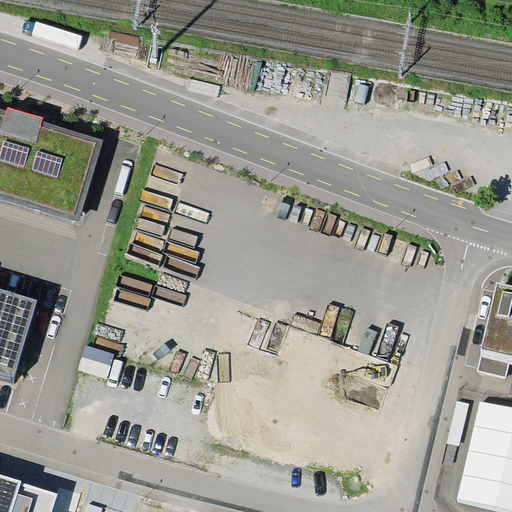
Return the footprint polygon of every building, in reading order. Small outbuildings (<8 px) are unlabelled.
[(7,110),(0,107),(0,198),(79,222),(104,139),(41,120),(42,117),(8,106),(7,110)] [(511,285),(496,282),(477,370),(506,378),(511,355),(511,354),(511,285)] [(0,371),(13,376),(36,300),(0,289),(0,371)] [(469,404),(457,401),(447,443),(448,443),(457,445),(459,446),(469,404)] [(511,511),(511,409),(481,402),(457,501),(507,511),(511,511)] [(452,466),(457,445),(448,443),(443,464),(452,466)] [(22,481),(0,473),(0,511),(51,511),(57,494),(21,482),(22,481)]
